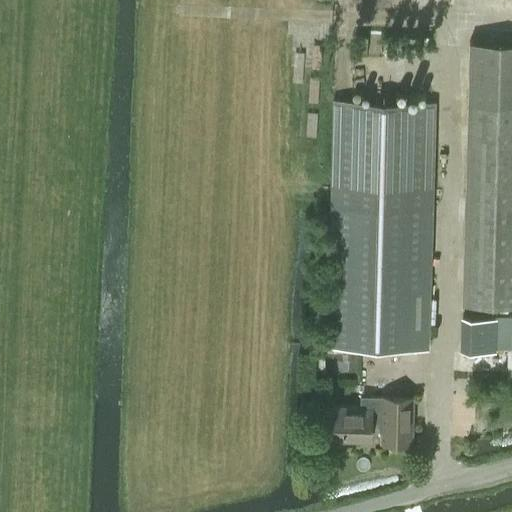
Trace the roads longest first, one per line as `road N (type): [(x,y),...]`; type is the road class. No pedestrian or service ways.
road 1 (track): [(181,10),(511,26)]
road 2 (unclassified): [(352,511),(511,465)]
